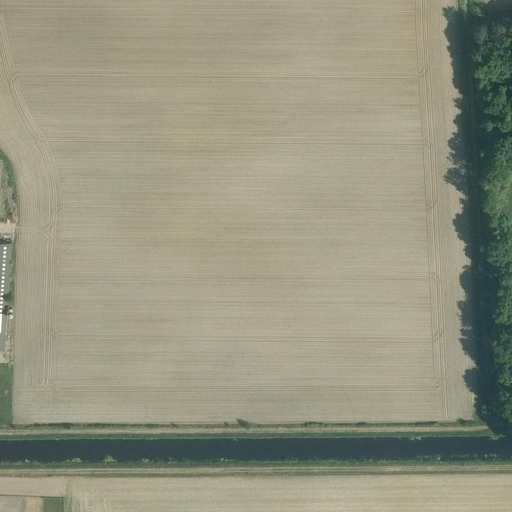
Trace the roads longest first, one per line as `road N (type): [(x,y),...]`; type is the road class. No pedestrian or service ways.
road 1 (track): [(511,428),(0,434)]
road 2 (track): [(0,474),(511,469)]
